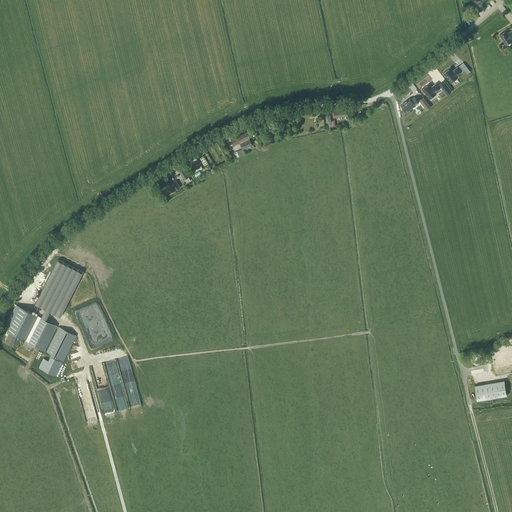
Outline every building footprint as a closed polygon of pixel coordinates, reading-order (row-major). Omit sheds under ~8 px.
[(511,40),(511,39),(511,38),(511,37),(511,30),(509,32),(508,33),(505,30),(499,34),(506,45),(511,40)] [(449,66),(443,71),(451,81),(457,76),(456,74),(461,71),(457,66),(452,69),(449,66)] [(429,83),(422,88),(430,98),(436,93),(435,92),(440,88),(436,83),(431,87),(429,83)] [(447,84),(442,88),(447,95),(452,91),(447,84)] [(404,102),(400,105),(404,109),(407,107),(409,110),(415,105),(419,102),(414,96),(411,99),(410,98),(407,100),(406,100),(403,102),(404,102)] [(423,96),(419,100),(426,110),(431,107),(423,96)] [(340,109),(340,108),(332,109),(332,111),(328,112),(329,120),(328,120),(328,122),(329,127),(329,126),(333,126),(332,120),(333,119),(333,117),(340,116),(340,119),(342,118),(342,116),(348,115),(347,108),(340,109)] [(243,132),(232,137),(231,138),(234,145),(240,142),(243,149),(253,144),(250,138),(248,139),(248,137),(251,136),(249,131),(244,133),(243,132)] [(237,158),(245,154),(242,148),(234,152),(237,158)] [(184,169),(179,172),(184,180),(189,177),(184,169)] [(162,191),(171,185),(167,178),(162,181),(163,182),(159,185),(162,191)] [(181,187),(177,181),(172,184),(176,190),(181,187)] [(34,306),(73,326),(98,278),(58,258),(34,306)] [(26,339),(38,315),(16,304),(4,328),(9,330),(5,340),(12,343),(16,334),(26,339)] [(38,315),(23,345),(31,349),(33,345),(44,351),(57,325),(38,315)] [(59,326),(46,351),(51,354),(47,361),(44,359),(40,367),(56,376),(76,335),(59,326)] [(504,380),(475,385),(477,400),(507,395),(504,380)] [(141,404),(138,387),(127,390),(130,406),(141,404)]
